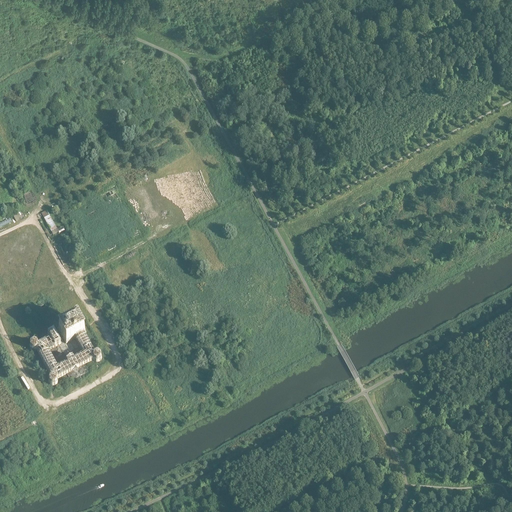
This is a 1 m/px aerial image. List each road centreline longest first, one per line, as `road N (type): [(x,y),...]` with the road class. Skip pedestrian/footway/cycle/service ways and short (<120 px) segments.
road 1 (track): [(68,276),(118,352),(116,372),(57,403),(43,400),(0,326)]
road 2 (track): [(68,276),(130,252),(182,218),(195,227)]
